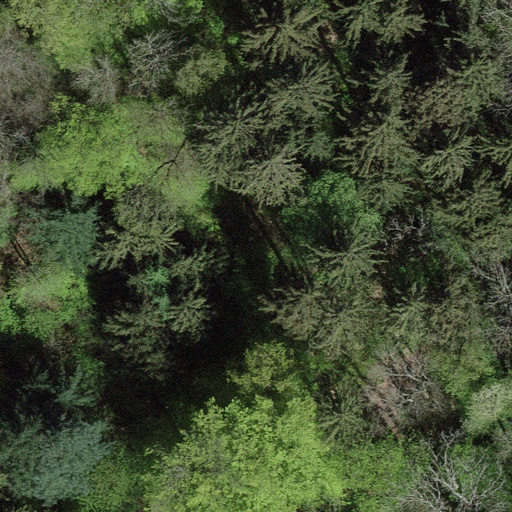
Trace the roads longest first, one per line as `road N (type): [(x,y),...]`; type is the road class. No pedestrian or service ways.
road 1 (track): [(318,511),(367,412),(511,280)]
road 2 (track): [(0,459),(147,511)]
